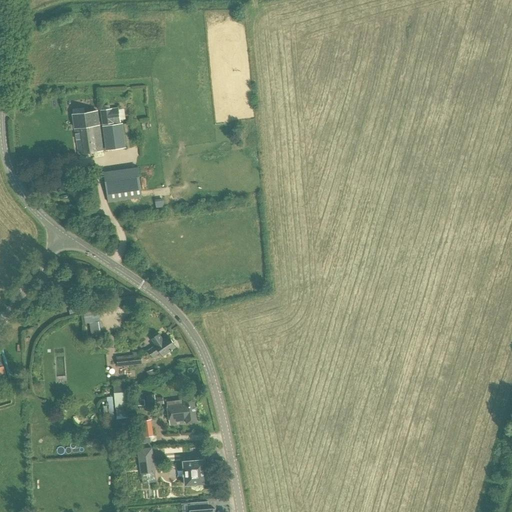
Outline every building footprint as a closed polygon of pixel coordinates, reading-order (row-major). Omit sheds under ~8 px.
[(100,110),(102,125),(121,123),(119,108),(100,110)] [(97,110),(73,114),(75,129),(79,154),(103,151),(97,110)] [(103,127),(106,151),(126,148),(122,125),(103,127)] [(104,172),(108,203),(142,198),(138,167),(104,172)] [(148,351),(153,357),(160,352),(163,356),(176,347),(168,336),(163,339),(159,334),(151,339),(156,345),(148,351)] [(117,357),(118,367),(142,364),(141,354),(117,357)] [(147,396),(148,406),(164,403),(163,397),(155,398),(155,394),(147,396)] [(197,422),(194,398),(183,399),(183,400),(167,402),(170,424),(186,422),(186,423),(197,422)] [(140,429),(141,437),(151,436),(153,436),(152,427),(140,429)] [(137,448),(139,448),(151,446),(150,439),(136,441),(137,448)] [(152,452),(140,453),(133,454),(137,486),(142,485),(157,483),(153,452),(152,452)] [(206,469),(205,469),(205,460),(183,461),(184,470),(183,470),(184,476),(185,485),(206,484),(206,475),(206,469)] [(212,511),(213,509),(208,509),(207,501),(191,503),(191,511),(190,511),(212,511)]
